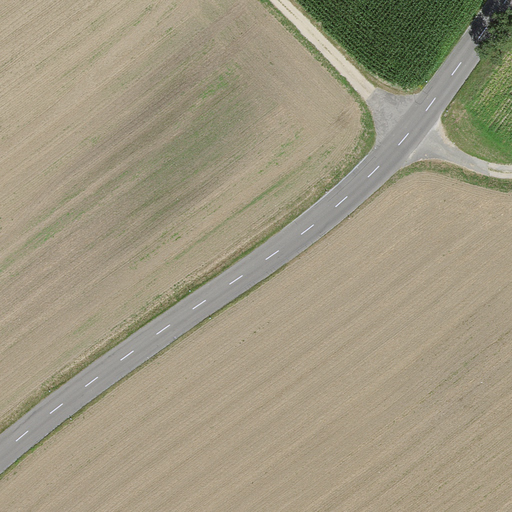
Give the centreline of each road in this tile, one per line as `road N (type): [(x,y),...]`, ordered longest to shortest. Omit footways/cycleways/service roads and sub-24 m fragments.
road 1 (tertiary): [(502,0),(408,128),(331,211),(0,452)]
road 2 (track): [(285,0),(408,128),(472,161),(511,166)]
